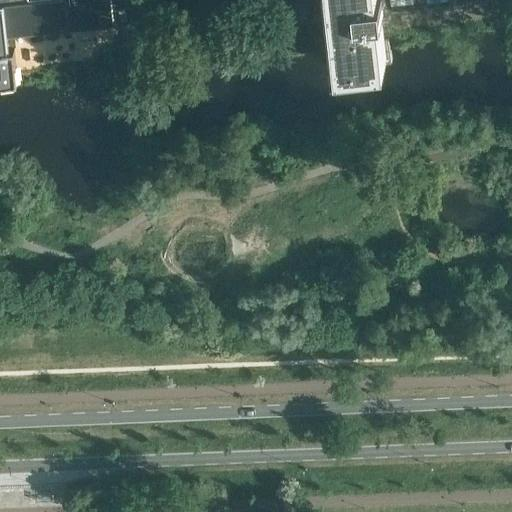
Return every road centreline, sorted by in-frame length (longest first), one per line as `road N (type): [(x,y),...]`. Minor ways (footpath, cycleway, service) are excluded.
road 1 (secondary): [(511,394),(0,418)]
road 2 (secondary): [(0,468),(511,451)]
